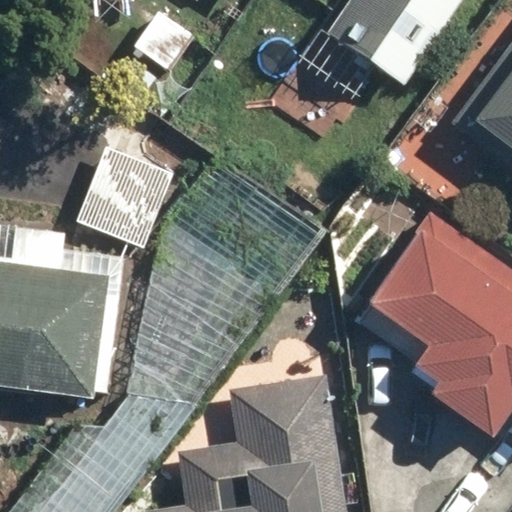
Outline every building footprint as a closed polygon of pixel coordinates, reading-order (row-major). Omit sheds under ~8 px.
[(349,0),(327,33),(405,85),(461,0),(349,0)] [(275,27),(250,10),(234,34),(259,51),(275,27)] [(192,36),(160,13),(139,41),(171,65),(192,36)] [(511,43),(454,120),(511,163),(511,43)] [(170,185),(99,160),(77,220),(148,246),(170,185)] [(116,511),(332,232),(177,177),(133,381),(24,511),(116,511)] [(511,267),(429,208),(363,301),(424,344),(410,362),(432,378),(425,389),(488,434),(509,405),(511,406),(511,267)] [(65,231),(0,222),(0,385),(89,397),(90,389),(105,391),(123,253),(63,245),(65,231)] [(347,511),(327,374),(230,388),(237,440),(178,448),(186,502),(145,508),(145,511),(347,511)]
